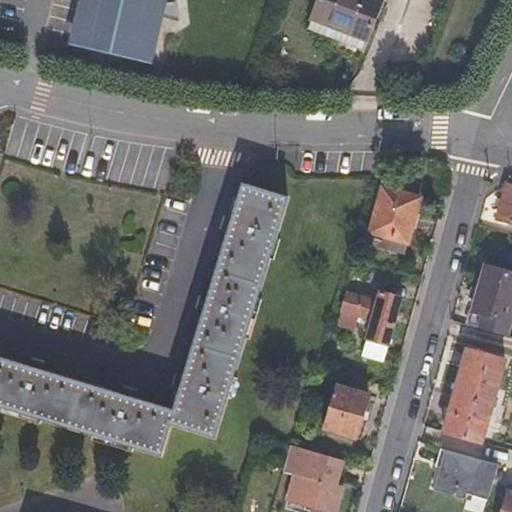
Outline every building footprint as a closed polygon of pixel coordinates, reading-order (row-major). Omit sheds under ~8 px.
[(103,57),(97,0),(83,0),(71,50),(78,51),(103,57)] [(97,0),(103,57),(147,52),(142,0),(97,0)] [(142,0),(147,52),(103,57),(145,67),(162,0),(142,0)] [(382,4),(372,0),(321,0),(308,32),(360,55),(382,4)] [(68,62),(54,58),(53,65),(67,69),(68,62)] [(511,187),(507,186),(496,219),(511,224),(511,187)] [(283,202),(239,189),(168,414),(0,362),(0,410),(155,458),(165,427),(209,440),(283,202)] [(362,252),(377,257),(378,252),(400,259),(413,213),(376,202),(362,252)] [(378,252),(377,257),(375,261),(397,267),(400,259),(378,252)] [(511,280),(482,273),(481,278),(511,286),(511,280)] [(511,318),(511,286),(481,278),(465,330),(506,341),(511,318)] [(364,345),(360,357),(379,363),(394,313),(375,307),(372,317),(343,308),(336,332),(343,334),(342,338),(347,340),(351,328),(361,331),(357,343),(364,345)] [(379,363),(360,357),(355,374),(374,380),(379,363)] [(446,420),(443,431),(484,441),(501,369),(466,358),(460,377),(455,376),(449,394),(453,396),(452,401),(448,400),(443,420),(446,420)] [(333,387),(320,431),(352,440),(365,397),(333,387)] [(312,456),(287,449),(279,477),(292,481),(285,504),(297,508),(312,456)] [(466,498),(484,503),(495,468),(438,451),(433,468),(439,470),(432,494),(464,503),(466,498)] [(345,465),(312,456),(297,508),(309,511),(337,511),(344,493),(338,491),(345,465)] [(501,511),(511,511),(511,486),(510,486),(501,511)]
